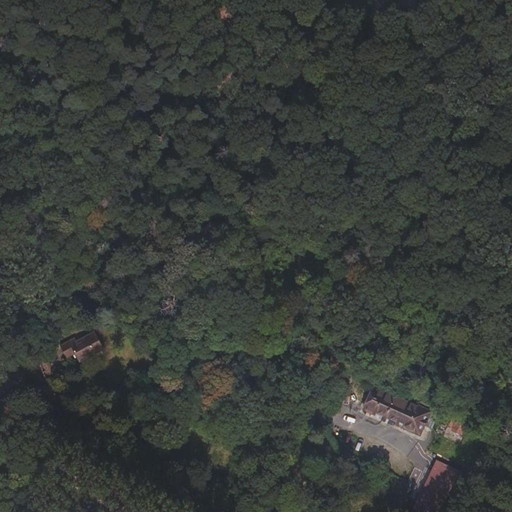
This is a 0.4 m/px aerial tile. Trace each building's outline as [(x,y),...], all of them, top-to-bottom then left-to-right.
[(89,334),(58,351),(61,357),(65,363),(72,359),(77,368),(101,356),(89,334)] [(227,365),(240,363),(237,338),(224,339),(225,342),(227,365)] [(122,368),(123,377),(166,372),(165,362),(122,368)] [(343,372),(340,382),(350,386),(353,375),(343,372)] [(419,435),(423,425),(429,412),(372,386),(362,409),(374,415),(376,411),(397,421),(396,424),(419,435)] [(390,426),(396,424),(397,421),(376,411),(374,415),(377,420),(390,426)] [(429,412),(423,425),(431,428),(436,415),(429,412)] [(462,431),(465,433),(469,424),(453,416),(449,425),(452,427),(451,430),(460,434),(462,431)] [(438,511),(458,471),(436,460),(413,508),(420,511),(438,511)]
